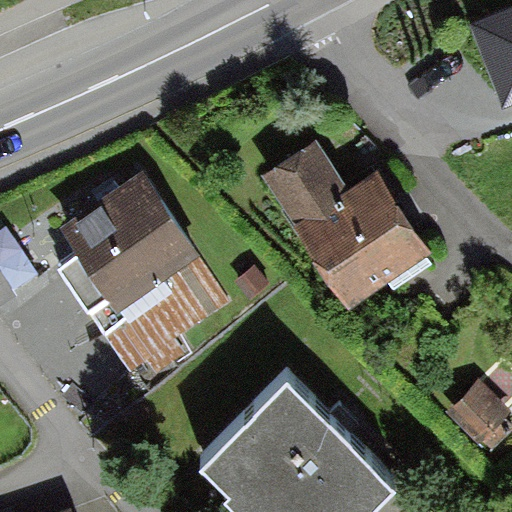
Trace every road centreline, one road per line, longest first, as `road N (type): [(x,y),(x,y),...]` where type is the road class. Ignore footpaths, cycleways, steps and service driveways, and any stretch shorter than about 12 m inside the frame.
road 1 (residential): [(292,0),(319,44),(511,245)]
road 2 (secondary): [(268,0),(0,124)]
